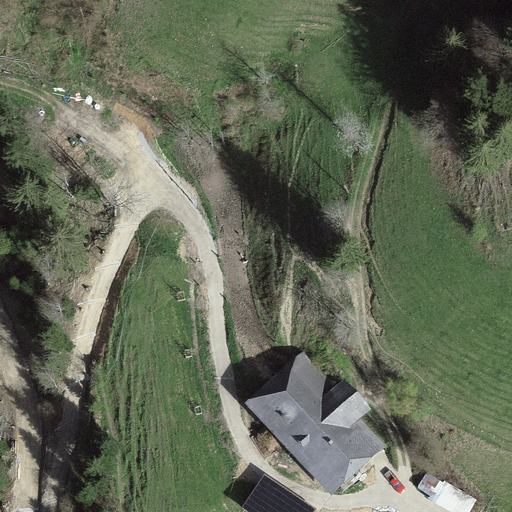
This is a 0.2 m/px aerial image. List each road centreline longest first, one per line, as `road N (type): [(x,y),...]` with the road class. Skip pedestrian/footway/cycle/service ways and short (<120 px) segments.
road 1 (track): [(407,0),(359,192),(354,252),(376,382),(404,463),(403,495),(317,499),(259,466),(233,414),(208,254),(183,209),(162,199),(129,220),(102,285),(46,511)]
road 2 (track): [(0,78),(46,96),(116,145),(153,200)]
road 3 (track): [(30,511),(29,421),(0,323)]
road 4 (track): [(511,117),(465,0)]
